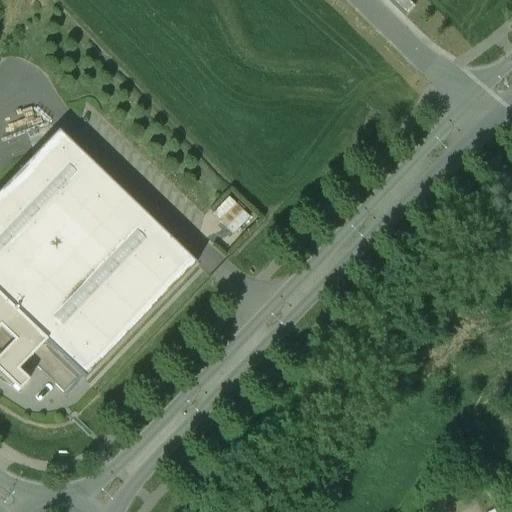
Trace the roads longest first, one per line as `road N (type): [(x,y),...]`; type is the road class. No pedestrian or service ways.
road 1 (unclassified): [(463,100),(82,501)]
road 2 (unclassified): [(118,511),(487,124)]
road 3 (unclassified): [(463,100),(361,0)]
